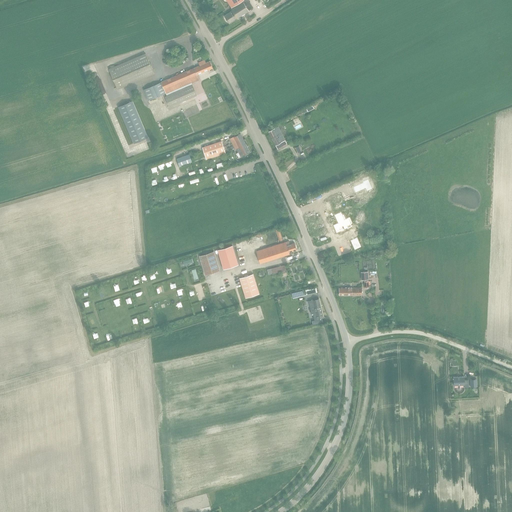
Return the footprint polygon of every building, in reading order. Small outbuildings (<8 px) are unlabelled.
[(228,23),(252,8),(248,0),(242,4),(242,2),(231,9),(231,11),(224,16),(228,23)] [(108,69),(117,89),(154,73),(145,53),(108,69)] [(197,75),(213,68),(210,61),(206,63),(204,60),(198,62),(200,66),(144,90),(148,100),(166,93),(166,94),(199,80),(197,75)] [(192,85),(164,97),(169,107),(197,95),(192,85)] [(131,101),(118,106),(134,143),(148,137),(131,101)] [(277,148),(282,145),(278,137),(279,136),(275,128),(268,131),(277,148)] [(239,158),(250,152),(240,133),(230,138),(235,149),(236,149),(238,152),(236,153),(239,158)] [(221,141),(202,147),(206,159),(225,153),(221,141)] [(179,166),(192,161),(189,154),(176,158),(179,166)] [(365,182),(355,186),(356,191),(367,187),(368,190),(373,188),(370,179),(364,181),(365,182)] [(335,194),(330,196),(334,205),(339,203),(335,194)] [(322,224),(325,223),(320,207),(309,210),(316,235),(325,233),(322,224)] [(337,227),(332,229),(335,236),(340,234),(340,235),(342,234),(342,233),(346,232),(345,230),(350,228),(347,222),(343,224),(340,216),(334,218),(337,227)] [(354,239),(348,241),(352,251),(357,248),(354,239)] [(289,252),(297,250),(294,243),(290,244),(290,243),(286,244),(285,242),(256,251),(260,263),(289,254),(289,252)] [(232,245),(217,249),(223,269),(238,264),(232,245)] [(219,270),(213,251),(199,255),(205,275),(219,270)] [(284,265),(266,270),(268,275),(286,271),(284,265)] [(246,298),(259,294),(252,274),(239,278),(246,298)] [(309,301),(310,304),(311,309),(312,309),(315,320),(324,318),(319,299),(309,301)] [(464,377),(453,377),(454,385),(464,385),(465,387),(468,387),(469,387),(469,379),(468,379),(464,380),(464,377)]
